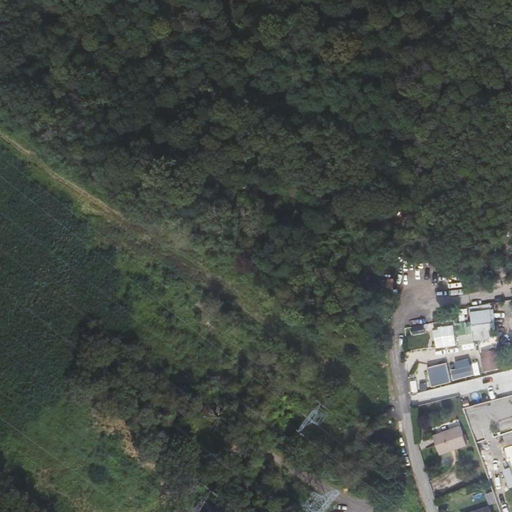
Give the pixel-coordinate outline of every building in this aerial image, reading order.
[(316,77),(307,93),(314,98),(323,81),(316,77)] [(498,337),(495,322),(459,327),(461,343),(498,337)] [(454,325),(440,327),(443,347),(456,345),(454,325)] [(440,327),(435,328),(437,347),(443,347),(440,327)] [(501,349),(485,352),(488,370),(504,367),(501,349)] [(472,366),(453,371),(455,380),(474,375),(472,366)] [(449,382),(448,372),(424,376),(425,386),(449,382)] [(461,426),(434,435),(441,454),(468,445),(461,426)] [(272,437),(262,433),(258,444),(268,447),(272,437)] [(333,462),(312,454),(304,472),(315,477),(320,467),(329,471),(333,462)]
